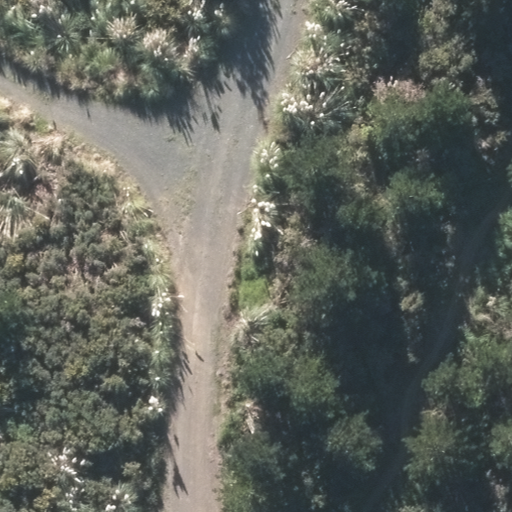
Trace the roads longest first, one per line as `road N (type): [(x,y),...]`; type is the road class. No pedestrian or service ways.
road 1 (track): [(199,511),(203,296),(275,0)]
road 2 (track): [(230,185),(0,52)]
